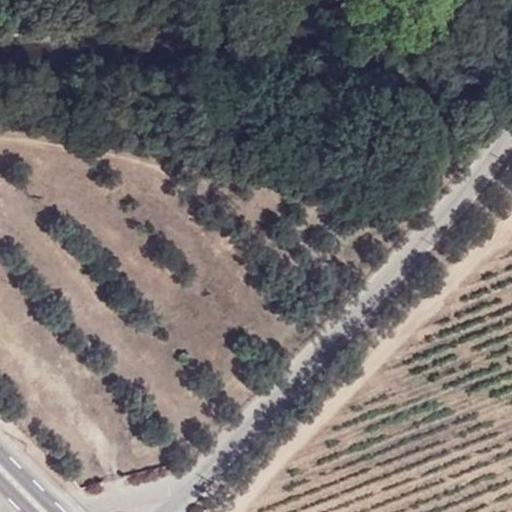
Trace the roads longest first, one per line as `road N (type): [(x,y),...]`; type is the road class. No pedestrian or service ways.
road 1 (residential): [(511,140),(175,490)]
road 2 (residential): [(175,490),(45,510)]
